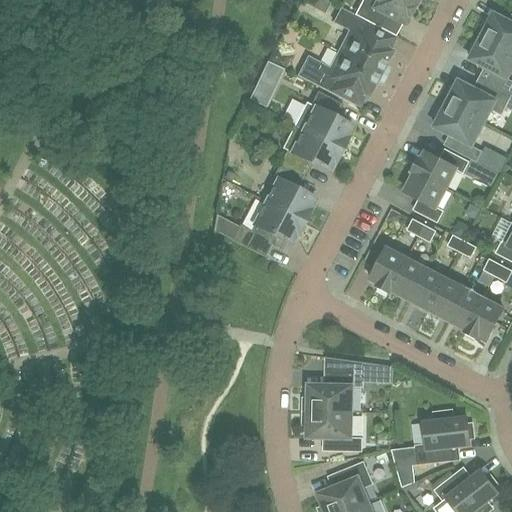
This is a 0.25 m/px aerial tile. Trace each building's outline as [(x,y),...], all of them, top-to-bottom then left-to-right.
[(319,0),(306,0),(305,5),(315,10),(319,0)] [(417,4),(409,0),(363,0),(355,16),(378,28),(383,19),(388,18),(405,27),(417,4)] [(380,75),(392,53),(385,49),(392,36),(378,29),(378,28),(355,16),(342,9),(334,23),(349,31),(338,52),(380,75)] [(511,24),(494,15),(490,23),(486,20),(478,36),(511,53),(511,24)] [(511,96),(511,82),(507,80),(511,71),(511,53),(478,36),(469,51),(474,53),(470,61),(492,73),(487,84),(511,97),(511,96)] [(380,75),(338,52),(329,69),(308,57),(297,76),(354,106),(361,93),(368,97),(380,75)] [(269,62),(270,62),(278,67),(280,61),(278,55),(274,53),(269,62)] [(280,71),(269,64),(262,77),(274,83),(280,71)] [(481,94),(459,82),(455,90),(450,88),(442,103),(484,125),(491,111),(501,117),(511,97),(487,84),(481,94)] [(306,104),(294,126),(303,131),(341,151),(353,128),(336,119),(335,115),(341,105),(318,93),(311,106),(306,104)] [(477,164),(483,153),(472,148),(484,125),(442,103),(434,119),(438,121),(434,128),(457,140),(452,151),(477,164)] [(329,174),(341,151),(303,131),(292,153),(288,151),(280,165),(303,177),(309,166),(312,165),(329,174)] [(469,163),(445,151),(440,162),(425,154),(421,161),(418,160),(411,172),(446,190),(457,170),(463,174),(469,163)] [(303,223),(315,200),(298,191),(298,187),(303,177),(280,165),(273,178),(278,180),(266,203),(303,223)] [(437,224),(442,213),(436,210),(446,190),(411,172),(411,173),(414,174),(404,193),(419,201),(413,211),(437,224)] [(230,184),(234,176),(227,173),(223,181),(230,184)] [(291,246),(303,223),(266,203),(251,232),(240,226),(232,241),(265,258),(275,238),(291,246)] [(400,216),(392,211),(391,211),(385,220),(391,223),(397,222),(400,216)] [(418,238),(424,226),(413,220),(407,232),(418,238)] [(453,234),(465,240),(471,229),(459,223),(453,234)] [(511,225),(496,255),(511,263),(511,225)] [(430,244),(436,232),(424,226),(418,238),(430,244)] [(459,254),(465,243),(453,237),(448,248),(459,254)] [(471,260),(476,249),(465,243),(459,254),(471,260)] [(389,295),(407,260),(387,250),(370,282),(378,286),(376,289),(389,295)] [(411,300),(426,271),(407,260),(389,295),(389,296),(391,292),(402,298),(403,296),(411,300)] [(495,278),(501,267),(489,261),(483,272),(495,278)] [(507,284),(511,274),(511,272),(501,267),(495,278),(507,284)] [(429,312),(446,281),(426,271),(411,300),(418,304),(417,306),(429,312)] [(449,321),(465,291),(446,281),(429,312),(440,318),(441,317),(449,321)] [(466,336),(484,300),(465,291),(449,321),(457,325),(456,326),(466,332),(465,335),(466,336)] [(487,343),(504,311),(484,300),(466,336),(478,342),(479,339),(487,343)] [(363,389),(364,375),(331,374),(330,387),(309,387),(308,400),(303,400),(303,413),(352,414),(352,388),(363,389)] [(453,420),(452,412),(434,414),(435,422),(423,423),(426,446),(415,447),(417,466),(455,462),(453,449),(470,448),(469,440),(474,440),(473,425),(468,426),(467,418),(453,420)] [(362,453),(362,440),(351,439),(352,414),(303,413),(302,426),(308,426),(307,439),(329,440),(329,452),(362,453)] [(318,511),(347,511),(368,504),(363,490),(373,486),(364,463),(333,476),(338,488),(318,496),(323,508),(318,510),(318,511)] [(415,484),(413,467),(397,469),(402,489),(415,484)] [(485,478),(481,472),(467,483),(459,473),(453,477),(434,492),(443,502),(446,500),(455,511),(490,511),(493,510),(488,504),(498,495),(494,489),(498,486),(489,475),(485,478)] [(434,492),(453,477),(450,473),(431,488),(434,492)]
